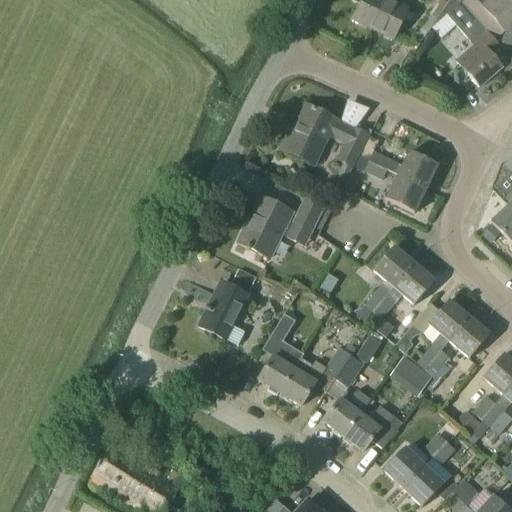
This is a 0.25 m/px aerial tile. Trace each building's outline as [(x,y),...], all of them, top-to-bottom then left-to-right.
[(351,24),(391,44),(407,12),(383,0),(367,0),(364,8),(360,5),(351,24)] [(496,25),(506,36),(511,30),(511,3),(509,0),(492,0),(468,0),(462,6),(486,33),(496,25)] [(456,64),(479,89),(501,69),(490,57),(499,50),(459,4),(445,16),(474,48),(456,64)] [(345,146),(352,131),(305,108),(282,154),(312,169),(329,136),(335,139),(335,140),(345,146)] [(354,132),(352,131),(345,146),(336,163),(351,171),(367,139),(366,138),(368,134),(356,128),(354,132)] [(397,178),(425,191),(437,168),(408,154),(401,169),(373,155),(368,164),(386,173),(397,178)] [(381,183),(386,173),(368,164),(362,174),(381,183)] [(385,202),(413,215),(425,191),(397,178),(385,202)] [(237,246),(269,262),(281,237),(302,248),(322,210),(304,201),(291,227),(287,225),(292,215),(260,199),(237,246)] [(511,209),(509,206),(491,225),(511,245),(511,209)] [(364,308),(372,315),(413,267),(393,250),(373,274),(385,284),(364,308)] [(372,315),(381,322),(401,298),(413,308),(434,284),(413,267),(372,315)] [(198,328),(237,348),(244,334),(231,328),(247,296),(222,284),(210,310),(207,309),(198,328)] [(449,344),(468,320),(448,303),(428,327),(440,336),(415,366),(424,373),(426,372),(425,372),(441,353),(441,354),(449,344)] [(276,398),(278,394),(302,357),(282,344),(294,324),(284,317),(270,341),(280,347),(258,382),(269,389),(267,392),(276,398)] [(489,337),(468,320),(449,344),(469,361),(489,337)] [(355,359),(367,366),(380,346),(369,339),(355,359)] [(278,394),(301,408),(313,388),(326,396),(334,383),(350,359),(338,351),(326,371),(315,364),(312,368),(301,361),(303,357),(302,357),(278,394)] [(441,354),(441,353),(425,372),(426,372),(437,380),(436,381),(438,383),(449,371),(443,366),(449,360),(441,354)] [(483,380),(503,397),(511,386),(511,364),(503,357),(483,380)] [(404,358),(388,379),(399,387),(415,367),(404,358)] [(350,359),(334,383),(349,392),(364,368),(350,359)] [(511,386),(503,397),(495,407),(481,423),(490,430),(511,405),(511,386)] [(323,423),(343,438),(359,416),(360,417),(366,408),(345,393),(339,402),(323,423)] [(473,416),(481,423),(495,407),(487,400),(473,416)] [(359,416),(343,438),(363,453),(370,443),(382,452),(401,426),(379,410),(368,424),(360,417),(359,416)] [(469,434),(479,424),(466,413),(457,423),(469,434)] [(423,451),(431,459),(445,444),(438,437),(423,451)] [(431,459),(440,468),(454,454),(445,444),(431,459)] [(164,511),(185,479),(172,473),(169,480),(110,449),(93,483),(135,511),(164,511)] [(382,472),(402,490),(423,468),(403,449),(382,472)] [(402,490),(421,509),(443,486),(423,468),(402,490)] [(451,496),(466,510),(477,497),(463,484),(451,496)] [(443,504),(451,511),(463,511),(466,510),(451,496),(443,504)] [(478,511),(507,511),(492,498),(478,511)] [(317,511),(307,502),(297,511),(286,511),(283,508),(279,511),(317,511)]
